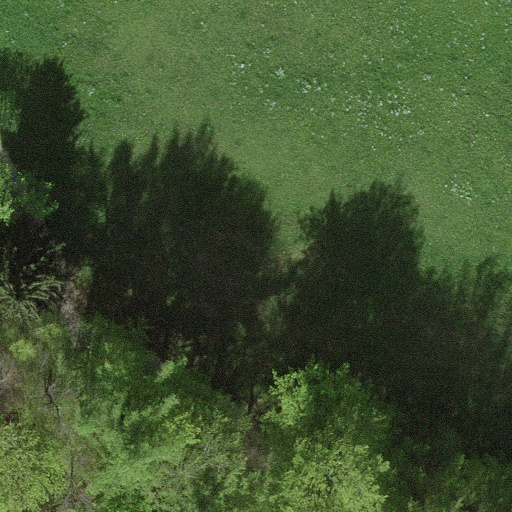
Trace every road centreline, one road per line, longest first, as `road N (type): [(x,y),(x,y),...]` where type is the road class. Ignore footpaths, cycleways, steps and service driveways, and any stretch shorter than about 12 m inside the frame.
road 1 (track): [(317,511),(239,443),(94,343),(52,322),(0,315)]
road 2 (track): [(94,343),(0,175)]
